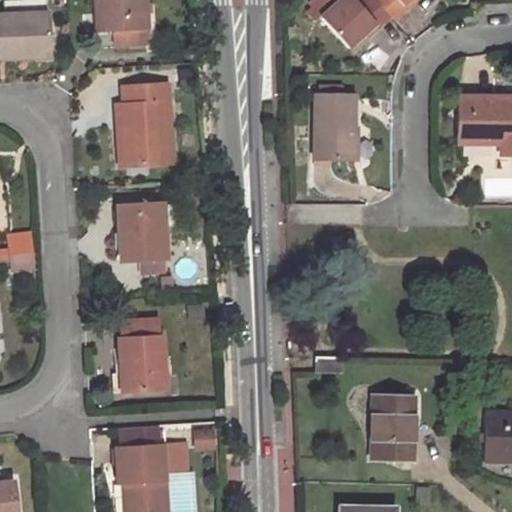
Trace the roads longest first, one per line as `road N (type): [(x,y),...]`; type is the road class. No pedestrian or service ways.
road 1 (residential): [(0,109),(39,132),(50,163),(64,340),(58,372),(39,395),(0,410)]
road 2 (secondary): [(220,0),(254,347)]
road 3 (secondary): [(254,347),(257,0)]
road 4 (residential): [(415,215),(419,88),(427,65),(448,42),(511,34)]
road 5 (secondary): [(261,511),(254,347)]
